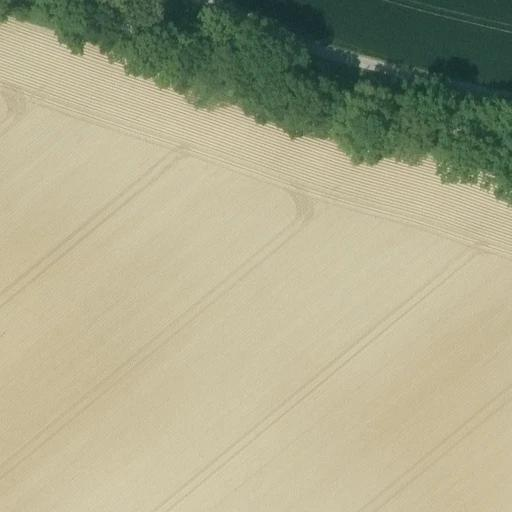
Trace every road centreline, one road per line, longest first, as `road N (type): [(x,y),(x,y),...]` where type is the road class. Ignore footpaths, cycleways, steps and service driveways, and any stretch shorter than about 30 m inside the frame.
road 1 (residential): [(511,145),(365,106),(191,46),(88,0)]
road 2 (track): [(203,0),(370,66),(511,98)]
